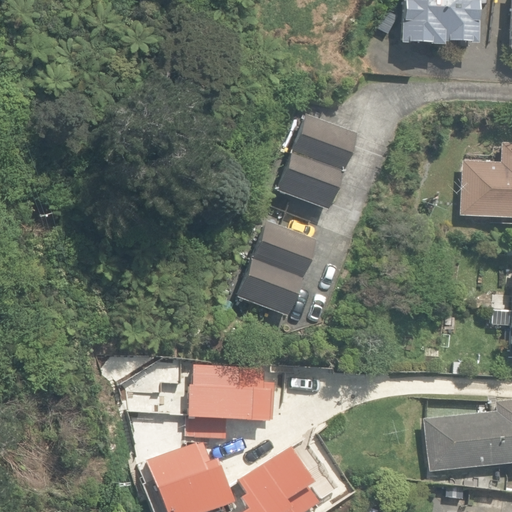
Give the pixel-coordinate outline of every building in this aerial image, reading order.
[(398,0),(395,44),(437,47),(437,42),(470,44),(473,0),(398,0)] [(287,152),(337,171),(351,134),(301,115),(287,152)] [(456,216),(511,218),(511,143),(498,143),(497,163),(459,161),(456,216)] [(337,171),(287,152),(272,191),(323,210),(337,171)] [(247,259),(296,278),(311,240),(261,222),(247,259)] [(282,316),(296,278),(247,259),(233,297),(282,316)] [(504,354),(511,354),(511,268),(509,268),(506,311),(489,310),(487,325),(506,327),(504,354)] [(460,374),(460,363),(451,362),(451,374),(460,374)] [(183,417),(181,436),(220,439),(221,419),(259,422),(259,419),(267,420),(269,383),(255,383),(256,368),(187,365),(186,385),(183,384),(180,417),(183,417)] [(508,463),(509,473),(511,472),(511,399),(491,402),(492,411),(419,419),(425,471),(508,463)] [(188,444),(141,460),(156,511),(193,511),(221,502),(206,458),(205,459),(199,443),(189,447),(188,444)] [(284,447),(232,480),(240,494),(234,498),(242,509),(237,511),(296,511),(312,502),(300,484),(304,481),(284,447)] [(441,503),(455,505),(458,488),(443,486),(441,503)]
